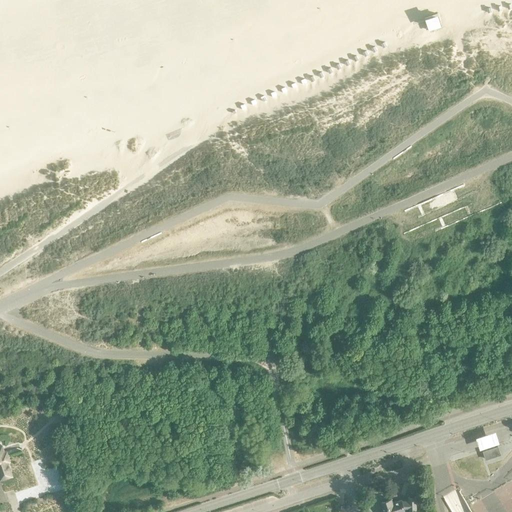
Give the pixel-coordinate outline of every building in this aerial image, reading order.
[(437,14),(426,18),(430,31),(436,30),(435,29),(441,27),(437,14)] [(495,433),(475,440),(479,452),(499,445),(495,433)] [(0,478),(10,475),(0,445),(0,478)] [(485,459),(500,455),(497,447),(483,452),(485,459)] [(409,511),(416,511),(416,498),(409,498),(409,501),(402,502),(402,500),(393,503),(392,499),(380,502),(383,511),(402,511),(404,511),(403,511),(409,511)]
